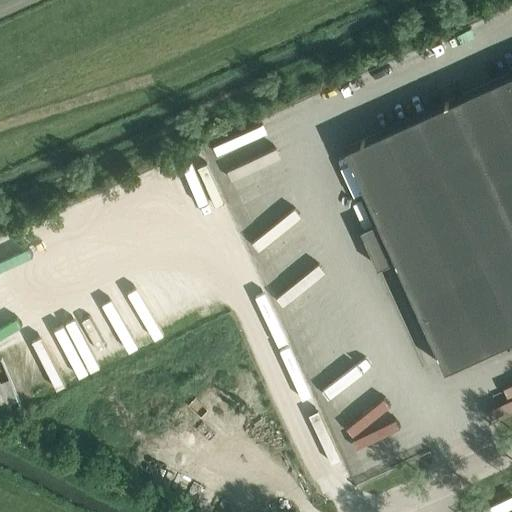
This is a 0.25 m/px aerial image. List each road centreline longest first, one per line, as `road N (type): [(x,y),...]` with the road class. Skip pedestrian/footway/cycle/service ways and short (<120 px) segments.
road 1 (track): [(0,130),(139,89),(344,0)]
road 2 (unclassified): [(511,450),(375,511)]
